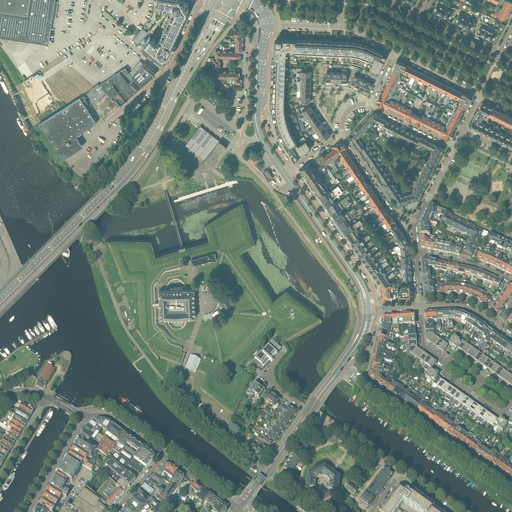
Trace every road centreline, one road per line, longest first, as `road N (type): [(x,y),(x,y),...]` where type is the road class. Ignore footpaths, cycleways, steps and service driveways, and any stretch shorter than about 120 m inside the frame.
road 1 (tertiary): [(0,302),(130,171),(167,105)]
road 2 (residential): [(511,487),(341,366)]
road 3 (residential): [(376,309),(367,277),(290,168)]
road 4 (residential): [(284,173),(356,277),(366,310)]
road 5 (unclassified): [(267,469),(214,432),(176,388)]
road 6 (residential): [(255,39),(240,139),(260,137)]
